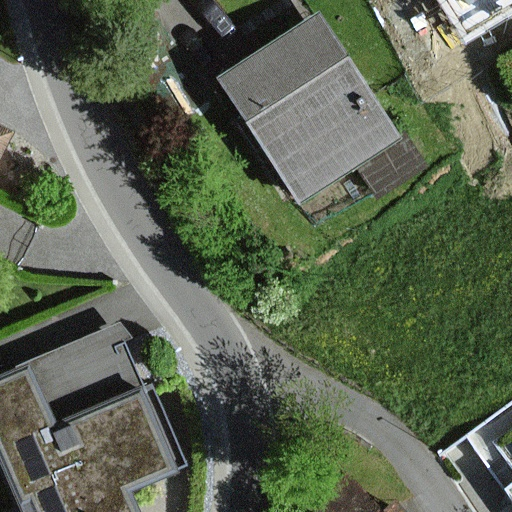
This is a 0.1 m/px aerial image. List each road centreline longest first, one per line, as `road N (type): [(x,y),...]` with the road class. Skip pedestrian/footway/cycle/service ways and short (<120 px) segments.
road 1 (residential): [(242,393),(116,202),(76,112),(47,0)]
road 2 (residential): [(462,511),(394,426),(314,398),(242,393)]
